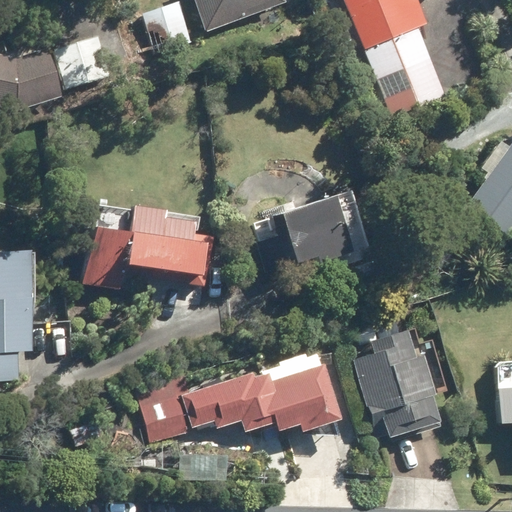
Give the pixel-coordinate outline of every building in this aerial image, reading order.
[(282,0),(192,0),(203,31),(283,3),(282,0)] [(387,118),(442,96),(415,30),(423,26),(413,2),(417,0),(339,0),(361,53),(387,118)] [(176,3),(149,12),(162,54),(190,44),(176,3)] [(96,38),(51,51),(63,90),(108,77),(96,38)] [(0,57),(0,109),(15,112),(60,99),(46,49),(12,60),(0,57)] [(511,150),(506,146),(463,209),(504,238),(511,225),(511,150)] [(395,177),(409,208),(425,201),(411,170),(395,177)] [(331,198),(268,217),(275,238),(255,245),(264,274),(310,260),(313,266),(349,254),(331,198)] [(145,279),(201,287),(209,239),(188,237),(190,225),(159,221),(160,214),(130,210),(126,237),(87,231),(79,287),(115,292),(119,268),(147,273),(145,279)] [(0,381),(18,380),(16,352),(31,352),(25,256),(0,257),(0,381)] [(370,263),(351,268),(359,294),(377,289),(370,263)] [(411,361),(403,333),(368,343),(371,354),(349,361),(372,437),(385,433),(388,440),(437,425),(417,359),(411,361)] [(320,367),(267,383),(265,375),(249,379),(249,376),(179,399),(188,430),(210,424),(212,432),(240,423),(242,431),(272,422),(275,431),(296,425),(299,433),(337,421),(320,367)] [(132,381),(139,406),(186,393),(179,368),(132,381)] [(511,389),(496,390),(497,426),(511,425),(511,389)] [(145,445),(185,434),(175,398),(135,409),(145,445)] [(91,424),(67,432),(73,448),(97,440),(91,424)] [(225,460),(176,460),(176,486),(225,486),(225,460)]
